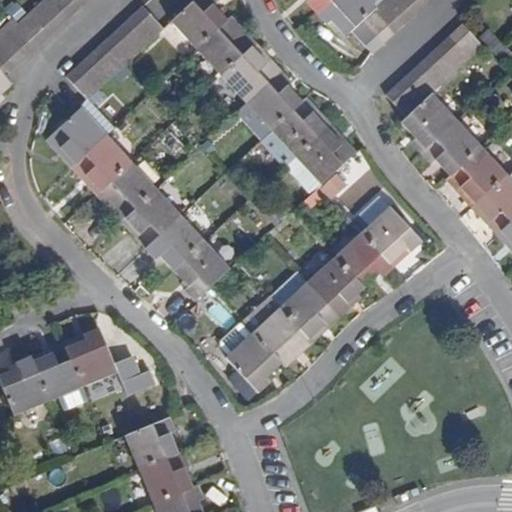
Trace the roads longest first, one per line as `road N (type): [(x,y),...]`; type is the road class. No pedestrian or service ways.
road 1 (residential): [(118,0),(41,76),(13,141),(13,173),(26,208),(97,280)]
road 2 (residential): [(230,431),(286,403),(367,318),(467,250)]
road 3 (residential): [(97,280),(194,371),(230,431)]
road 4 (residential): [(467,250),(400,180),(350,102)]
road 5 (residential): [(350,102),(453,0)]
road 6 (residential): [(350,102),(284,50),(256,0)]
